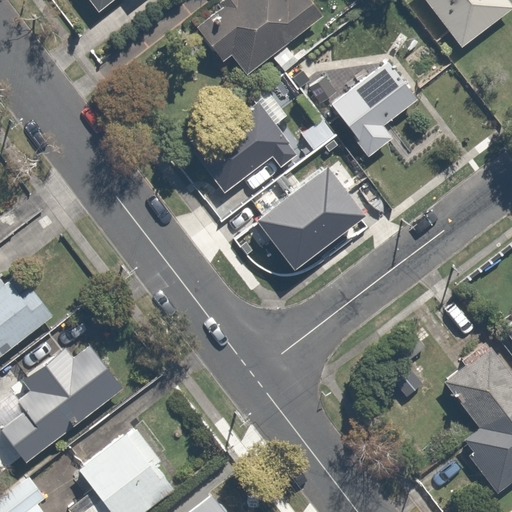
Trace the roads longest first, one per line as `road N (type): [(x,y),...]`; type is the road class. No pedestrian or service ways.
road 1 (residential): [(0,46),(253,376)]
road 2 (residential): [(253,376),(511,177)]
road 3 (residential): [(253,376),(357,511)]
